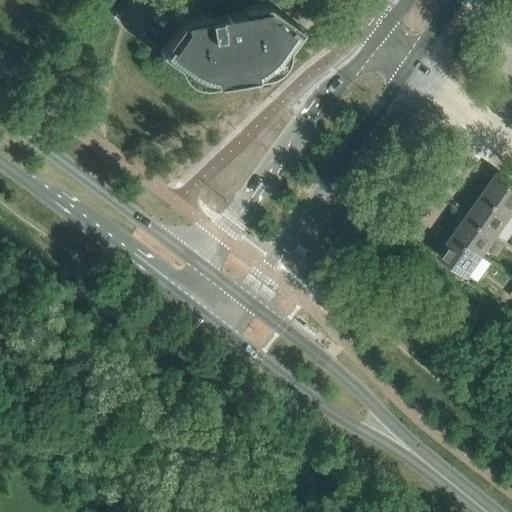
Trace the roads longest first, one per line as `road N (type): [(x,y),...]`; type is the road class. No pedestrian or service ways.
road 1 (tertiary): [(378,34),(201,266)]
road 2 (tertiary): [(242,297),(409,70)]
road 3 (secondary): [(201,266),(0,118)]
road 4 (secondary): [(412,452),(352,383),(242,297)]
road 5 (secondary): [(220,328),(330,411),(412,452)]
road 6 (secondary): [(0,161),(178,295)]
road 7 (residential): [(423,229),(490,125)]
